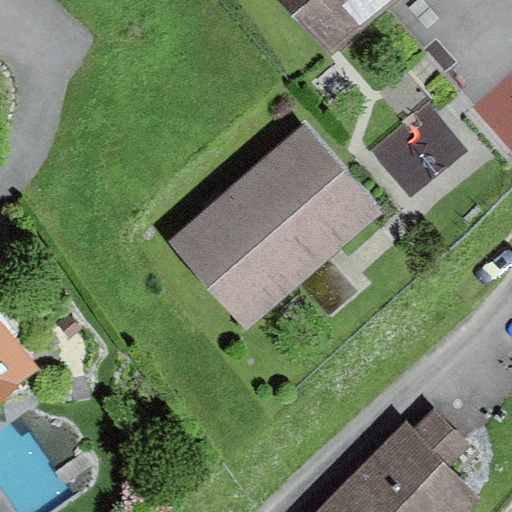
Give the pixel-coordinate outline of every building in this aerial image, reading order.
[(297,0),(332,40),(377,0),(297,0)] [(511,63),(453,83),(374,154),(415,200),(499,124),(511,138),(511,63)] [(311,119),(175,235),(248,320),(299,276),(329,311),(360,285),(332,252),(385,206),(311,119)] [(0,304),(0,388),(39,362),(0,304)] [(406,411),(316,511),(449,511),(476,482),(452,460),(473,436),(435,403),(419,422),(406,411)]
